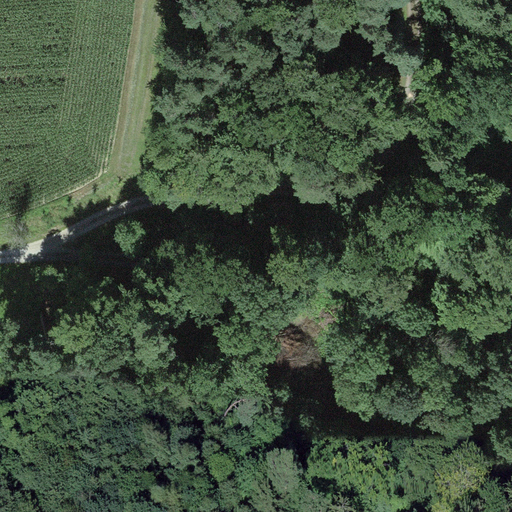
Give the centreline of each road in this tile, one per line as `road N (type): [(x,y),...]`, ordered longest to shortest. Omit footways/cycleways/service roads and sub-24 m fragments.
road 1 (track): [(28,253),(124,211),(332,182),(378,165),(403,124),(416,57),(412,0)]
road 2 (track): [(28,253),(142,261),(185,273),(249,307),(287,351)]
